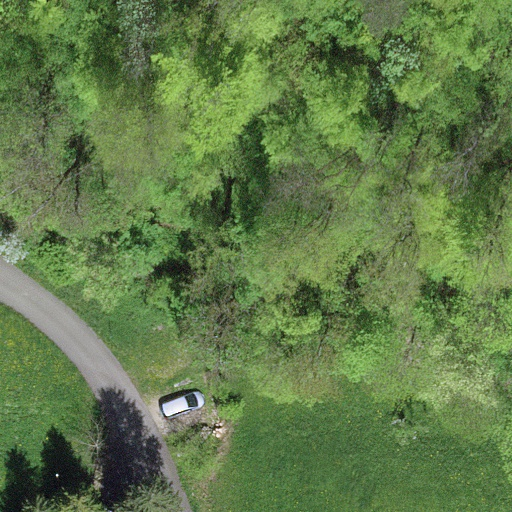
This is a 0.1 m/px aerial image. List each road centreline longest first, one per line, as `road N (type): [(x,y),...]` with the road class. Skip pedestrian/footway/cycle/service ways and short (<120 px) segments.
road 1 (track): [(0,166),(45,185),(241,199),(511,201)]
road 2 (residential): [(85,350),(173,511)]
